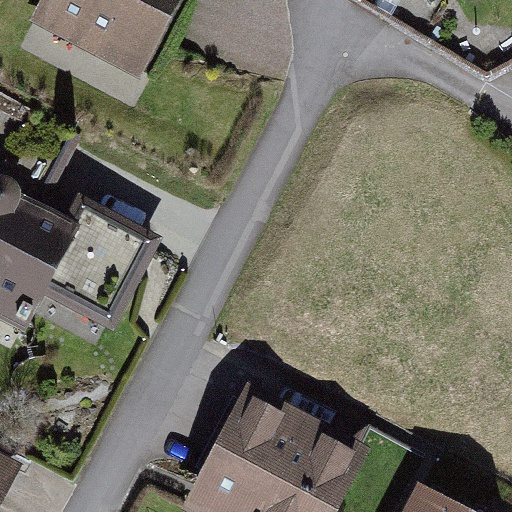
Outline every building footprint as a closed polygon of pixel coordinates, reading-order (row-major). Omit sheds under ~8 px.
[(43,0),(31,23),(136,81),(181,0),(43,0)] [(81,229),(0,190),(0,292),(41,312),(81,229)] [(248,402),(188,511),(342,511),(367,467),(248,402)] [(0,511),(5,511),(26,474),(0,460),(0,511)] [(458,511),(424,493),(413,511),(458,511)]
